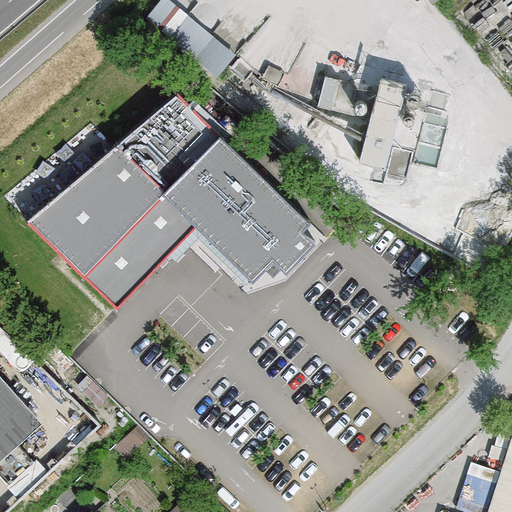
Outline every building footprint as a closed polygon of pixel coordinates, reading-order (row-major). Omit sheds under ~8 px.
[(166,0),(155,13),(224,73),(242,52),(181,0),(166,0)] [(355,83),(325,75),(318,105),(347,112),(355,83)] [(117,148),(30,223),(60,252),(116,306),(195,225),(251,282),(274,260),(285,271),(312,246),(300,234),(310,224),(179,95),(117,148)] [(386,166),(402,102),(376,96),(359,159),(386,166)] [(0,450),(13,439),(34,420),(0,381),(0,450)] [(138,426),(129,435),(136,443),(145,433),(138,426)] [(13,439),(0,450),(0,470),(11,483),(34,462),(13,439)] [(511,511),(511,440),(488,511),(511,511)]
